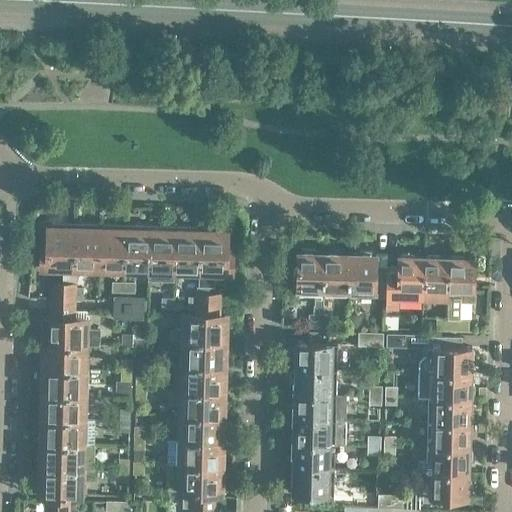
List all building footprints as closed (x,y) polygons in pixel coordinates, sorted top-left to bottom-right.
[(74,286),(74,272),(75,227),(65,227),(65,221),(50,221),(49,246),(43,246),(43,266),(64,266),(64,283),(53,282),(52,297),(72,298),(72,299),(74,299),(74,286)] [(99,266),(100,222),(85,222),(85,228),(75,227),(74,272),(84,272),(84,266),(99,266)] [(124,274),(125,229),(115,228),(115,223),(100,222),(99,266),(113,267),(113,273),(124,274)] [(149,274),(151,229),(151,224),(135,223),(135,229),(125,229),(124,274),(133,274),(133,268),(147,268),(146,274),(149,274)] [(174,269),(175,224),(160,224),(160,230),(151,229),(149,274),(159,275),(160,269),(174,269)] [(199,275),(200,231),(190,230),(190,225),(175,224),(174,269),(187,270),(187,274),(198,275),(199,275)] [(210,231),(200,231),(199,275),(198,275),(198,297),(197,308),(197,313),(219,314),(219,293),(208,293),(209,283),(214,283),(214,270),(230,270),(231,232),(226,231),(226,226),(210,225),(210,231)] [(323,294),(324,253),(314,252),(314,250),(302,250),(302,252),(299,252),(298,293),(315,294),(314,306),(322,306),(322,304),(321,304),(321,294),(323,294)] [(349,295),(350,253),(339,253),(339,251),(327,250),(327,253),(324,253),(323,294),(349,295)] [(386,296),(386,266),(375,266),(375,254),(372,254),(372,252),(360,251),(360,254),(350,253),(349,295),(385,295),(386,296)] [(423,295),(424,255),(414,255),(402,254),(402,255),(399,255),(398,267),(386,266),(386,296),(385,295),(384,307),(397,307),(398,294),(423,295)] [(448,296),(449,256),(439,256),(439,255),(427,255),(427,256),(424,255),(423,295),(448,296)] [(451,256),(449,256),(448,296),(473,297),(474,257),(463,257),(463,256),(451,256)] [(137,283),(123,283),(123,292),(137,292),(137,283)] [(174,297),(172,297),(161,297),(160,307),(174,307),(174,297)] [(197,308),(198,297),(189,297),(189,307),(197,308)] [(118,315),(143,315),(144,298),(119,298),(118,315)] [(184,313),(183,338),(222,339),(222,330),(225,327),(225,319),(222,316),(223,314),(219,314),(197,313),(184,313)] [(330,313),(322,313),(322,314),(314,314),(309,314),(309,326),(330,326),(330,313)] [(385,315),(385,328),(398,328),(398,316),(385,315)] [(47,332),(47,342),(84,343),(84,318),(48,317),(48,320),(45,322),(45,330),(47,332)] [(447,330),(447,318),(436,317),(435,330),(447,330)] [(469,318),(447,318),(447,330),(468,331),(469,318)] [(147,327),(137,327),(136,337),(147,338),(147,327)] [(358,332),(357,344),(357,345),(381,345),(381,333),(358,332)] [(132,345),(132,333),(121,333),(121,345),(132,345)] [(418,334),(411,334),(385,333),(385,346),(411,346),(418,346),(418,334)] [(147,349),(147,338),(136,337),(136,349),(147,349)] [(222,350),(222,339),(183,338),(183,363),(221,364),(221,363),(224,360),(224,353),(222,350)] [(83,368),(84,343),(47,342),(47,344),(44,347),(44,355),(47,357),(47,367),(83,368)] [(296,357),(296,367),(335,368),(335,343),(296,342),(296,345),(294,347),(294,355),(296,357)] [(429,354),(429,370),(471,371),(471,363),(474,360),(475,352),(472,350),(472,346),(426,345),(425,350),(427,353),(429,354)] [(131,370),(131,358),(121,358),(121,370),(131,370)] [(221,375),(221,364),(183,363),(182,388),(220,389),(221,388),(223,385),(224,378),(221,375)] [(82,394),(83,368),(47,367),(46,369),(44,372),(43,379),(46,382),(46,393),(82,394)] [(295,392),(334,393),(335,368),(296,367),(295,377),(293,379),(293,388),(295,390),(295,392)] [(131,381),(131,370),(121,370),(120,381),(131,381)] [(471,382),(471,371),(429,370),(428,395),(470,396),(471,395),(474,392),(474,384),(471,382)] [(135,376),(135,388),(145,388),(145,376),(135,376)] [(368,385),(368,394),(381,394),(381,385),(368,385)] [(396,385),(384,385),(384,394),(396,395),(396,385)] [(145,399),(145,388),(135,388),(134,399),(145,399)] [(220,400),(220,389),(182,388),(181,413),(220,414),(220,413),(223,410),(223,403),(220,400)] [(343,393),(334,393),(295,392),(295,395),(293,397),(292,405),(295,407),(294,417),(333,418),(343,418),(343,393)] [(82,419),(82,394),(46,393),(46,394),(43,397),(43,404),(45,407),(45,418),(82,419)] [(380,404),(381,394),(368,394),(367,404),(380,404)] [(396,404),(396,395),(384,394),(384,404),(396,404)] [(470,406),(470,396),(428,395),(427,420),(470,421),(470,420),(473,417),(473,409),(470,406)] [(119,408),(119,421),(129,421),(130,408),(119,408)] [(220,424),(220,414),(181,413),(180,438),(219,439),(219,438),(222,435),(222,427),(220,424)] [(333,443),(333,418),(294,417),(294,427),(292,429),(292,437),(294,439),(294,442),(333,443)] [(81,444),(82,419),(45,418),(45,419),(42,422),(42,429),(45,432),(44,443),(81,444)] [(470,423),(470,421),(427,420),(427,445),(469,447),(469,436),(472,434),(473,426),(470,423)] [(129,431),(129,421),(119,421),(118,431),(129,431)] [(134,425),(133,437),(144,437),(145,426),(134,425)] [(380,444),(380,435),(366,435),(366,444),(380,444)] [(395,435),(383,435),(383,444),(395,445),(395,435)] [(144,446),(144,437),(133,437),(133,446),(144,446)] [(219,450),(219,439),(180,438),(180,463),(218,465),(218,463),(221,460),(222,452),(219,450)] [(332,468),(333,443),(294,442),(294,444),(291,446),(291,455),(293,457),(293,467),(332,468)] [(80,469),(81,444),(44,443),(44,444),(42,447),(41,454),(44,457),(44,468),(80,469)] [(380,454),(380,444),(366,444),(366,454),(380,454)] [(395,453),(395,445),(383,444),(383,453),(395,453)] [(469,448),(469,447),(427,445),(426,471),(468,472),(469,461),(472,459),(472,451),(469,448)] [(129,458),(127,458),(118,457),(117,470),(128,470),(129,458)] [(132,461),(133,474),(143,474),(143,461),(132,461)] [(218,474),(218,465),(180,463),(179,488),(218,490),(218,487),(221,485),(221,477),(218,474)] [(331,493),(332,468),(293,467),(293,477),(291,479),(290,487),(292,489),(292,492),(331,493)] [(80,494),(80,469),(44,468),(43,478),(41,480),(40,488),(43,491),(43,493),(80,494)] [(128,481),(128,470),(117,470),(117,480),(128,481)] [(468,480),(468,472),(426,471),(426,485),(421,485),(402,494),(378,493),(378,506),(390,506),(418,507),(419,495),(468,497),(468,493),(471,490),(471,482),(468,480)] [(168,499),(168,487),(156,487),(155,498),(168,499)] [(378,506),(378,493),(353,493),(353,506),(366,506),(378,506)] [(192,506),(192,495),(184,495),(183,506),(192,506)] [(202,511),(202,510),(213,510),(213,496),(192,495),(192,506),(191,511),(202,511)] [(66,511),(67,510),(67,499),(47,499),(46,511),(66,511)] [(77,500),(67,499),(67,510),(77,511),(77,500)] [(118,511),(118,500),(106,500),(105,510),(118,511)] [(129,500),(118,500),(118,511),(129,511),(129,500)]
